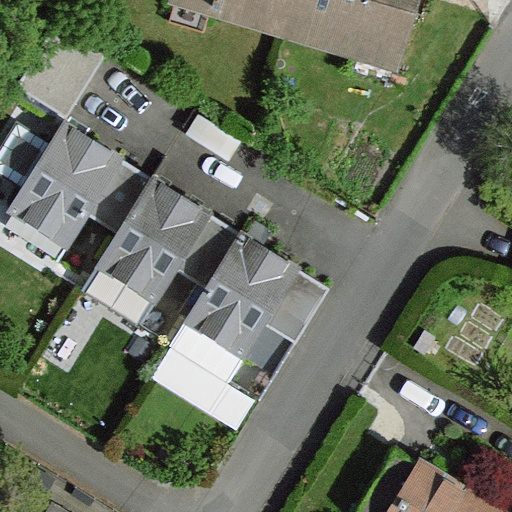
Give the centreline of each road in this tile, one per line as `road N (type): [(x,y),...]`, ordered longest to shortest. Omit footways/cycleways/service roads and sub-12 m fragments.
road 1 (residential): [(232,511),(511,68)]
road 2 (unknown): [(0,424),(139,511)]
